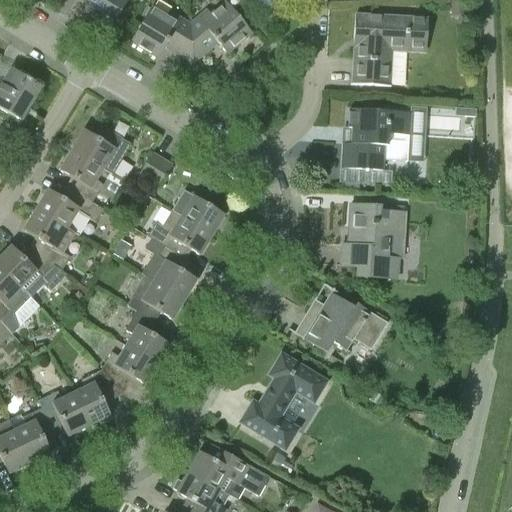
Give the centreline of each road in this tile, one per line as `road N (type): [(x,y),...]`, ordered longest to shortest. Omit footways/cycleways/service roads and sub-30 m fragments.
road 1 (residential): [(450,511),(492,266),(486,0)]
road 2 (residential): [(37,511),(154,452),(271,250),(274,216),(254,166)]
road 3 (residential): [(254,166),(86,66)]
road 4 (residential): [(254,166),(306,117),(317,0)]
road 5 (residential): [(86,66),(0,207)]
